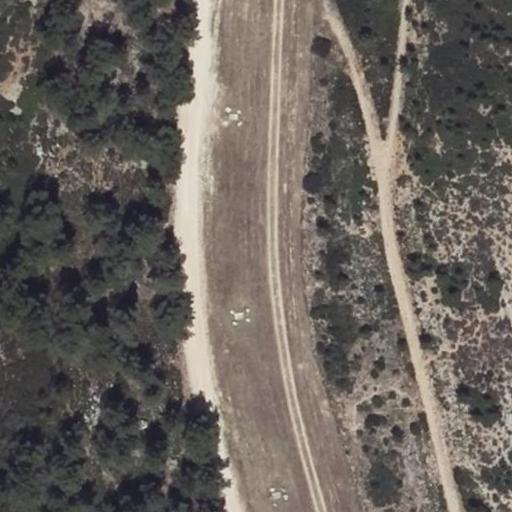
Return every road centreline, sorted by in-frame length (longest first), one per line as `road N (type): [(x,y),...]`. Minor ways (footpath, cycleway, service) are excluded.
road 1 (track): [(458,511),(384,167),(330,0)]
road 2 (track): [(234,511),(197,383),(174,208),(205,0)]
road 3 (track): [(384,167),(407,82),(412,0)]
